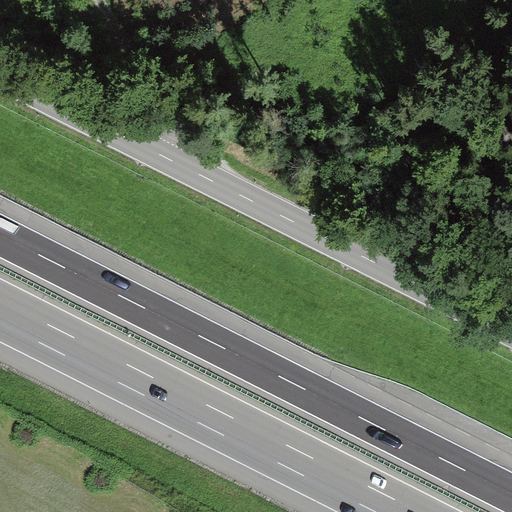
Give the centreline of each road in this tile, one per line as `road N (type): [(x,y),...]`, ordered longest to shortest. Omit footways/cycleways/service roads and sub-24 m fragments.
road 1 (motorway): [(511,493),(0,235)]
road 2 (primary): [(0,74),(511,331)]
road 3 (motorway): [(0,311),(396,511)]
road 4 (track): [(187,169),(176,124),(99,0)]
